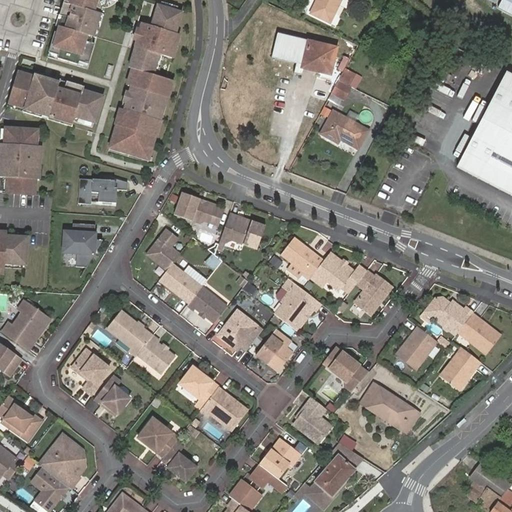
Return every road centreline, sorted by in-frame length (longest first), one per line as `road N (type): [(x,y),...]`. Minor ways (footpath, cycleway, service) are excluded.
road 1 (residential): [(441,255),(230,171),(204,143)]
road 2 (residential): [(108,272),(38,379),(45,395),(104,444),(112,474)]
road 3 (residential): [(275,401),(332,331),(371,341),(441,255)]
road 4 (residential): [(112,474),(139,472),(176,504),(200,501),(275,401)]
road 5 (residential): [(108,272),(275,401)]
road 6 (residential): [(204,143),(165,170),(108,272)]
road 7 (residential): [(204,143),(199,117),(219,31),(217,0)]
